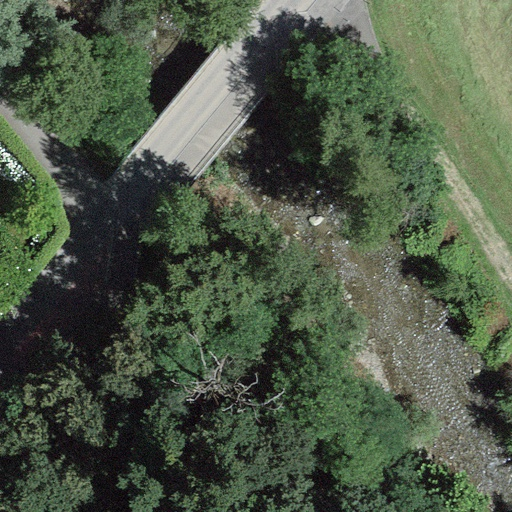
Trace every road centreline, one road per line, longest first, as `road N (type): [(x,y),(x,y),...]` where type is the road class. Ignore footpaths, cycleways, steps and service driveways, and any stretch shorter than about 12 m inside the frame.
road 1 (residential): [(0,378),(309,0)]
road 2 (track): [(313,0),(511,292)]
